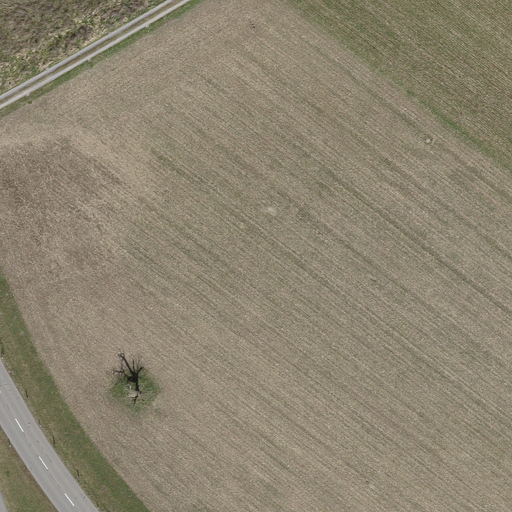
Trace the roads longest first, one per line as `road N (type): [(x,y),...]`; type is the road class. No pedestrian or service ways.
road 1 (track): [(0,102),(180,0)]
road 2 (tertiary): [(79,511),(0,390)]
